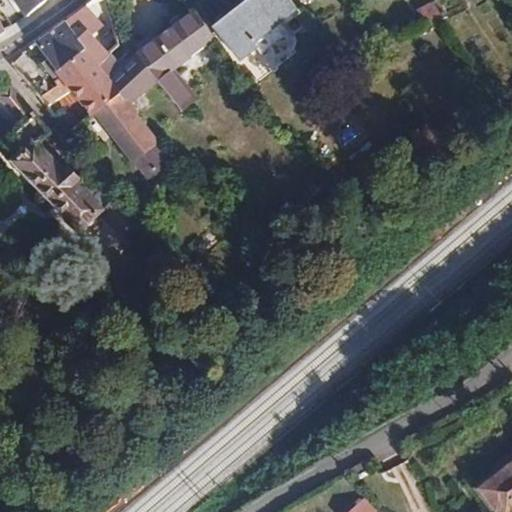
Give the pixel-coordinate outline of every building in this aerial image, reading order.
[(37,7),(46,0),(16,0),(27,15),(37,7)] [(248,0),(214,27),(239,59),(256,46),(262,54),(284,37),(275,26),(298,8),(291,0),(248,0)] [(426,23),(448,13),(438,1),(417,10),(426,23)] [(55,78),(60,74),(62,76),(71,90),(93,114),(95,113),(96,111),(121,91),(107,73),(120,62),(111,52),(120,45),(113,27),(106,31),(86,5),(77,12),(66,20),(85,48),(58,70),(53,74),(55,78)] [(139,50),(137,52),(159,81),(183,110),(198,98),(176,68),(215,38),(216,38),(194,10),(176,23),(159,36),(139,50)] [(48,58),(58,70),(85,48),(66,20),(54,29),(36,42),(48,58)] [(155,30),(135,45),(139,50),(159,36),(155,30)] [(44,61),(53,74),(58,70),(48,58),(44,61)] [(57,85),(39,97),(46,107),(71,90),(62,76),(54,81),(57,85)] [(72,167),(67,172),(48,153),(58,143),(47,134),(50,132),(34,112),(13,85),(0,93),(0,110),(9,122),(0,129),(0,141),(14,159),(13,160),(76,226),(95,208),(114,231),(123,226),(132,221),(104,187),(97,193),(72,167)] [(131,103),(121,91),(96,111),(135,158),(136,157),(150,174),(171,157),(157,140),(157,139),(137,113),(140,111),(136,107),(132,102),(131,103)] [(77,163),(58,143),(48,153),(67,172),(72,167),(77,163)] [(114,231),(119,237),(137,226),(132,221),(123,226),(114,231)] [(511,507),(511,455),(485,476),(511,509),(511,507)] [(364,506),(360,504),(351,511),(382,511),(371,499),(364,506)]
